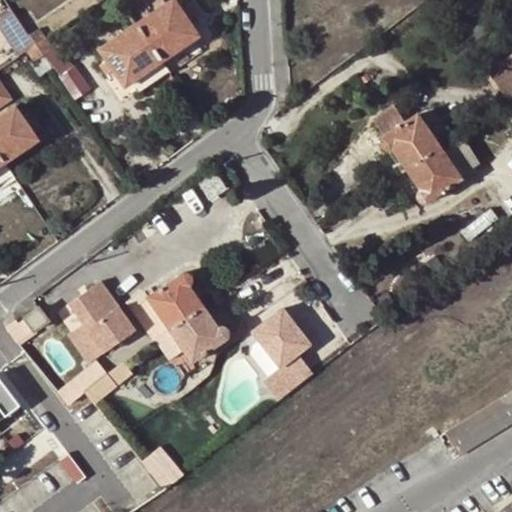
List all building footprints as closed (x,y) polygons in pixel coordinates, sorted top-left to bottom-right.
[(177,0),(168,0),(139,20),(167,59),(193,39),(200,34),(177,0)] [(37,43),(14,10),(0,20),(0,21),(22,53),(32,47),(37,43)] [(495,29),(488,19),(469,32),(477,42),(495,29)] [(167,59),(139,20),(101,47),(127,85),(131,82),(141,94),(174,69),(167,59)] [(35,29),(30,32),(37,43),(41,40),(35,29)] [(193,39),(167,59),(174,69),(201,50),(193,39)] [(41,40),(37,43),(43,52),(47,49),(41,40)] [(43,52),(37,43),(32,47),(37,56),(43,52)] [(47,49),(43,52),(55,68),(68,59),(57,43),(47,49)] [(502,88),(508,97),(511,93),(511,62),(507,56),(499,63),(511,81),(502,88)] [(0,103),(8,98),(0,85),(0,103)] [(383,135),(404,121),(392,104),(371,119),(383,135)] [(0,115),(0,152),(6,161),(38,139),(15,105),(0,115)] [(391,148),(406,170),(439,146),(416,112),(404,121),(383,135),(381,137),(379,140),(378,142),(378,144),(381,148),(383,150),(387,149),(391,148)] [(439,146),(406,170),(419,190),(417,191),(416,194),(416,196),(416,198),(418,201),(421,202),(423,202),(430,200),(462,178),(439,146)] [(147,296),(170,328),(203,304),(190,285),(191,282),(192,279),(191,275),(189,274),(187,272),(183,272),(147,296)] [(132,330),(97,281),(66,303),(81,324),(101,353),(132,330)] [(203,304),(170,328),(193,361),(228,336),(229,334),(229,330),(227,326),(224,325),(221,324),(217,325),(203,304)] [(266,381),(280,399),(316,372),(301,353),(313,343),(285,308),(255,330),(284,368),(266,381)] [(46,325),(37,313),(24,323),(33,335),(46,325)] [(81,324),(66,334),(87,362),(101,353),(81,324)] [(170,328),(157,337),(185,378),(199,368),(193,361),(170,328)] [(111,366),(153,344),(147,332),(104,354),(111,366)] [(96,360),(74,377),(83,389),(107,373),(96,360)] [(107,373),(83,389),(94,403),(116,385),(107,373)] [(0,379),(0,421),(21,406),(0,379)] [(464,455),(511,424),(511,391),(449,432),(464,455)] [(141,463),(163,492),(182,478),(160,449),(141,463)]
